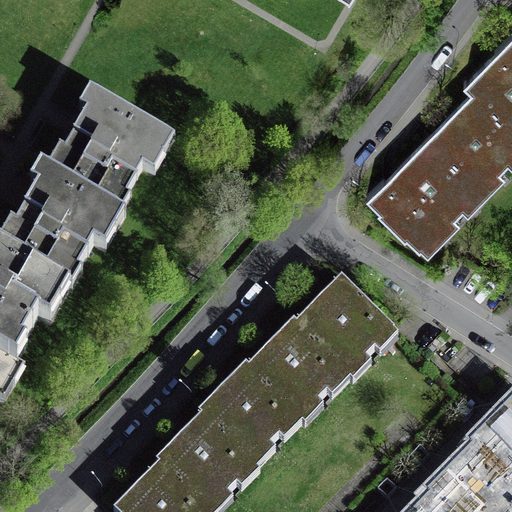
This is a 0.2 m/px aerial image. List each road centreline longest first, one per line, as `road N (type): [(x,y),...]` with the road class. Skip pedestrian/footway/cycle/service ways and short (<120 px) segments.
road 1 (residential): [(23,511),(301,219)]
road 2 (residential): [(301,219),(467,0)]
road 3 (residential): [(301,219),(511,351)]
